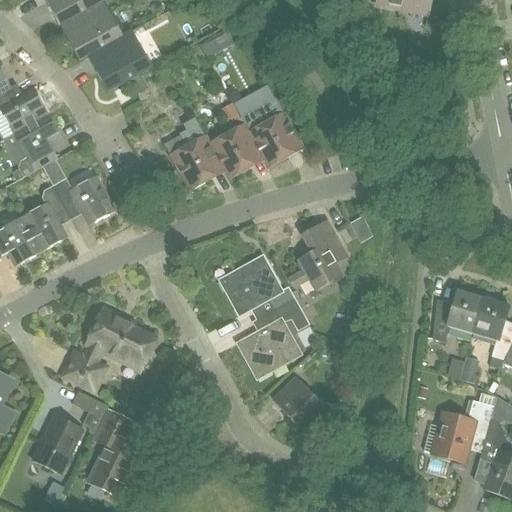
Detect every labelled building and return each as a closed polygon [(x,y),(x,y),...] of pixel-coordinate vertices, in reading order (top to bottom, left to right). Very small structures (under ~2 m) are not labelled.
[(44,0),(59,28),(104,3),(102,0),(44,0)] [(378,0),(377,7),(428,17),(430,0),(378,0)] [(79,63),(88,58),(123,38),(104,3),(59,28),(79,63)] [(123,38),(88,58),(107,93),(127,83),(128,82),(139,76),(152,69),(132,33),(123,38)] [(220,54),(213,40),(201,46),(208,60),(220,54)] [(0,96),(11,90),(0,69),(0,96)] [(128,82),(127,83),(135,96),(136,96),(147,89),(139,76),(128,82)] [(14,136),(49,117),(34,91),(19,99),(13,89),(11,90),(0,96),(0,112),(1,112),(14,136)] [(268,170),(289,158),(303,150),(292,130),(276,101),(241,120),(244,127),(249,135),(263,162),(268,170)] [(227,123),(238,117),(232,105),(221,111),(227,123)] [(49,117),(14,136),(27,160),(21,163),(19,170),(19,171),(24,179),(42,169),(54,163),(48,152),(63,143),(49,117)] [(210,146),(205,138),(196,121),(185,127),(195,144),(170,158),(190,193),(225,173),(210,146)] [(263,162),(249,135),(244,127),(210,146),(225,173),(229,181),(263,162)] [(42,169),(53,188),(70,218),(80,212),(89,228),(115,213),(96,178),(72,192),(68,185),(55,162),(54,163),(42,169)] [(19,171),(12,175),(17,183),(24,179),(19,171)] [(59,224),(70,218),(53,188),(44,193),(42,200),(46,206),(44,207),(42,206),(40,206),(38,206),(36,207),(34,208),(33,209),(32,210),(32,211),(32,212),(31,213),(31,214),(22,219),(42,254),(68,240),(59,224)] [(362,218),(350,225),(360,245),(373,238),(362,218)] [(15,269),(42,254),(22,219),(0,231),(0,256),(7,253),(15,269)] [(312,255),(298,263),(315,293),(342,277),(335,265),(348,258),(328,223),(302,238),(312,255)] [(274,312),(295,300),(289,289),(281,293),(263,258),(220,282),(239,317),(268,301),(274,312)] [(473,335),(483,300),(457,292),(449,317),(436,313),(433,341),(444,345),(449,328),(473,335)] [(311,328),(301,311),(295,300),(274,312),(279,322),(238,346),(257,381),(300,357),(284,326),(294,324),(300,334),(311,328)] [(503,362),(511,344),(511,335),(502,333),(509,308),(483,300),(473,335),(496,342),(491,358),(503,362)] [(75,356),(65,378),(94,392),(104,370),(95,366),(102,352),(116,359),(118,355),(143,368),(155,341),(116,323),(118,319),(103,312),(87,345),(90,347),(84,360),(75,356)] [(511,344),(503,362),(502,364),(511,369),(511,344)] [(491,358),(489,368),(499,371),(502,364),(503,362),(491,358)] [(473,386),(477,372),(464,368),(461,379),(460,382),(473,386)] [(0,433),(4,435),(14,414),(0,408),(12,383),(0,376),(0,433)] [(273,402),(281,411),(300,431),(323,409),(296,380),(273,402)] [(499,386),(495,384),(491,391),(494,394),(499,386)] [(94,437),(102,421),(108,408),(78,393),(72,406),(89,415),(83,427),(90,431),(88,434),(94,437)] [(475,430),(487,433),(491,422),(494,408),(497,399),(481,395),(479,404),(473,403),(467,422),(465,422),(442,415),(438,429),(436,439),(428,436),(423,453),(431,455),(431,456),(465,465),(469,451),(475,430)] [(494,408),(491,422),(496,424),(504,418),(507,405),(497,399),(494,408)] [(107,447),(89,484),(117,498),(141,451),(124,442),(133,424),(110,413),(96,442),(107,447)] [(55,417),(32,462),(61,476),(83,432),(55,417)] [(511,457),(498,452),(503,439),(504,437),(498,425),(496,424),(491,422),(487,433),(481,455),(480,460),(493,465),(483,491),(511,502),(511,457)]
